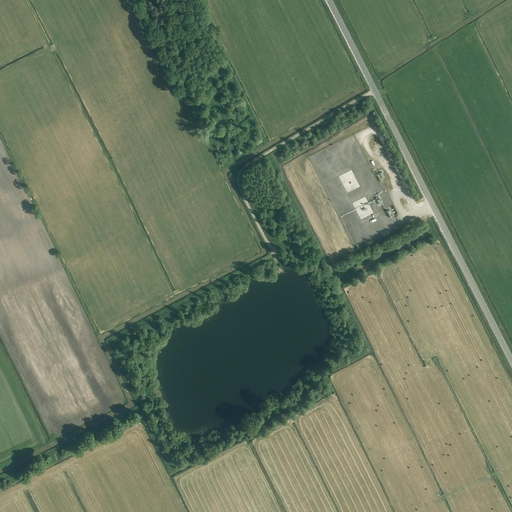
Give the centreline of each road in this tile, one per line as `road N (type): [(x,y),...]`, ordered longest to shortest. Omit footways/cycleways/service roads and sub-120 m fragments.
road 1 (tertiary): [(511,361),(328,0)]
road 2 (track): [(374,90),(241,169),(239,187),(271,255)]
